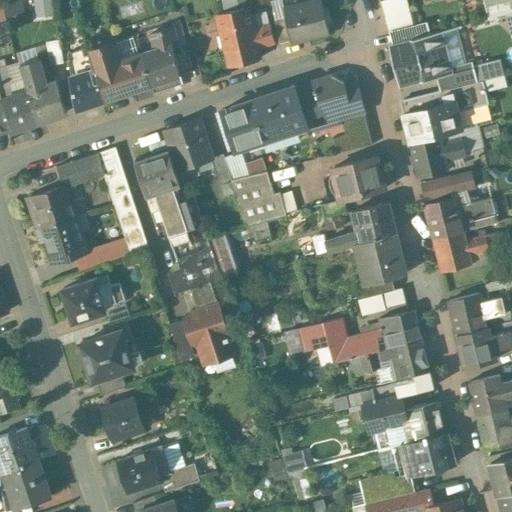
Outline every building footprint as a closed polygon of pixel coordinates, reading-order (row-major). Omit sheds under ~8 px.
[(320,0),(283,8),(285,16),(290,40),(291,41),(328,33),(320,0)] [(382,0),(380,1),(380,2),(381,2),(388,32),(412,26),(411,25),(405,0),(382,0)] [(21,1),(5,3),(6,14),(22,12),(21,1)] [(264,11),(248,15),(246,7),(215,14),(228,66),(258,58),(256,49),(273,45),(264,11)] [(285,16),(273,19),(279,43),(290,40),(285,16)] [(412,26),(388,32),(391,43),(392,45),(413,39),(412,38),(429,33),(426,21),(411,25),(412,26)] [(81,39),(79,23),(72,24),(74,40),(81,39)] [(429,33),(412,38),(413,39),(392,45),(389,46),(399,85),(423,79),(423,81),(436,77),(448,74),(446,67),(442,54),(438,51),(442,45),(439,32),(461,26),(461,25),(429,33)] [(170,26),(148,33),(152,50),(170,45),(174,44),(170,26)] [(49,40),(53,58),(63,55),(58,37),(49,40)] [(119,61),(112,42),(87,51),(88,53),(92,70),(94,70),(103,100),(135,89),(150,84),(141,53),(119,61)] [(152,50),(141,53),(150,84),(178,76),(170,45),(152,50)] [(82,55),(81,49),(66,54),(68,60),(67,60),(70,78),(92,70),(88,53),(82,55)] [(489,89),(508,84),(501,56),(476,63),(479,76),(485,75),(489,89)] [(37,58),(20,64),(27,92),(28,92),(45,86),(37,58)] [(470,61),(446,67),(448,74),(436,77),(440,90),(440,91),(476,81),(470,61)] [(4,65),(0,66),(0,96),(1,100),(14,97),(4,65)] [(70,78),(69,78),(75,109),(103,100),(94,70),(92,70),(70,78)] [(178,76),(150,84),(152,93),(181,84),(178,75),(178,76)] [(332,75),(294,86),(305,117),(311,115),(332,108),(333,113),(338,116),(340,116),(341,116),(360,110),(362,109),(357,95),(359,92),(357,88),(353,86),(349,87),(348,89),(346,90),(343,80),(332,75)] [(476,81),(440,91),(440,90),(432,92),(436,105),(454,100),(457,111),(488,103),(482,80),(476,81)] [(45,86),(28,92),(37,122),(64,113),(55,83),(45,86)] [(150,84),(135,89),(138,97),(152,93),(150,84)] [(294,86),(221,111),(234,149),(308,126),(305,117),(294,86)] [(14,97),(1,100),(10,130),(37,122),(28,92),(14,97)] [(432,92),(402,100),(405,112),(436,105),(432,92)] [(1,100),(0,100),(0,133),(10,130),(1,100)] [(405,112),(402,113),(409,142),(439,134),(461,129),(457,111),(454,100),(436,105),(405,112)] [(360,110),(341,116),(349,150),(369,145),(360,110)] [(199,118),(164,129),(170,149),(168,150),(174,169),(177,168),(177,169),(211,158),(212,158),(212,157),(199,118)] [(409,142),(408,142),(417,176),(448,168),(446,160),(441,142),(439,134),(409,142)] [(461,137),(441,142),(446,160),(466,155),(461,137)] [(149,250),(115,146),(97,152),(104,174),(130,255),(145,250),(146,251),(149,250)] [(168,149),(134,160),(151,210),(159,207),(155,193),(173,187),(179,184),(174,169),(168,150),(168,149)] [(97,152),(56,165),(62,186),(64,185),(64,187),(104,174),(97,152)] [(232,179),(223,153),(212,157),(212,158),(211,158),(219,182),(231,179),(232,179)] [(376,156),(357,161),(357,160),(349,163),(349,162),(333,166),(341,199),(343,199),(384,188),(376,156)] [(232,179),(231,179),(245,225),(286,214),(280,191),(273,193),(267,170),(232,179)] [(62,186),(27,198),(38,229),(74,217),(64,187),(64,185),(62,186)] [(178,201),(173,187),(155,193),(159,207),(168,233),(187,227),(188,232),(204,227),(194,196),(178,201)] [(455,197),(424,205),(432,238),(463,231),(461,222),(457,205),(455,197)] [(341,199),(321,205),(324,216),(346,210),(343,199),(341,199)] [(480,200),(457,205),(461,222),(484,216),(480,200)] [(387,202),(352,210),(357,231),(360,242),(395,232),(387,202)] [(74,217),(38,229),(42,242),(46,240),(53,262),(86,252),(74,217)] [(204,227),(188,232),(187,227),(168,233),(182,274),(171,278),(176,292),(189,288),(210,281),(221,277),(204,227)] [(357,231),(325,240),(328,250),(354,243),(360,242),(357,231)] [(463,231),(432,238),(440,271),(471,264),(468,254),(465,239),(463,231)] [(225,232),(216,234),(222,263),(231,261),(225,232)] [(360,242),(354,243),(364,281),(353,284),(357,299),(381,293),(394,290),(391,277),(405,273),(395,232),(360,242)] [(484,235),(465,239),(468,254),(488,250),(484,235)] [(130,255),(124,257),(142,310),(162,303),(146,251),(145,250),(130,255)] [(94,278),(62,288),(72,321),(105,311),(103,305),(97,285),(94,278)] [(0,280),(0,312),(10,310),(0,280)] [(210,281),(189,288),(197,310),(217,303),(210,281)] [(109,282),(97,285),(103,305),(115,301),(109,282)] [(394,290),(381,293),(384,307),(406,302),(402,288),(394,290)] [(479,293),(449,300),(457,333),(487,326),(484,316),(481,301),(479,293)] [(500,296),(481,301),(484,316),(504,311),(500,296)] [(197,310),(189,313),(185,320),(192,340),(198,343),(203,342),(210,361),(234,353),(217,303),(197,310)] [(414,309),(379,318),(381,328),(386,349),(421,340),(414,309)] [(341,317),(299,327),(305,350),(328,344),(333,362),(346,359),(359,356),(386,349),(381,328),(346,337),(341,317)] [(293,320),(280,323),(285,343),(299,340),(293,320)] [(487,326),(457,333),(465,366),(495,359),(493,350),(489,335),(487,326)] [(122,330),(80,343),(92,381),(134,368),(133,365),(142,362),(139,350),(129,353),(122,330)] [(511,343),(509,330),(489,335),(493,350),(511,344),(511,343)] [(421,340),(386,349),(390,361),(394,379),(413,375),(429,371),(421,340)] [(386,349),(359,356),(364,372),(381,368),(381,363),(390,361),(386,349)] [(359,356),(346,359),(351,376),(364,372),(359,356)] [(0,364),(0,413),(19,406),(13,389),(8,390),(0,364)] [(429,371),(413,375),(414,379),(396,383),(398,395),(400,394),(433,386),(429,371)] [(499,374),(469,381),(477,415),(508,407),(505,397),(502,382),(499,374)] [(511,379),(502,382),(505,397),(511,395),(511,379)] [(398,395),(364,403),(372,431),(405,423),(402,411),(404,410),(400,394),(398,395)] [(134,397),(101,408),(112,441),(145,430),(143,422),(149,420),(145,408),(138,410),(134,397)] [(404,410),(402,411),(405,423),(410,442),(445,434),(437,402),(404,410)] [(508,407),(477,415),(485,448),(511,441),(511,423),(510,417),(508,407)] [(27,427),(0,435),(0,462),(4,473),(39,462),(27,427)] [(410,442),(395,446),(400,466),(408,464),(410,474),(453,464),(445,434),(410,442)] [(160,448),(118,462),(129,493),(159,483),(158,478),(169,474),(160,448)] [(294,471),(288,452),(281,454),(287,473),(294,471)] [(511,457),(489,464),(497,497),(511,493),(511,457)] [(4,473),(0,474),(0,480),(7,511),(13,510),(50,497),(39,462),(4,473)] [(294,471),(287,473),(296,501),(297,502),(306,499),(301,481),(308,479),(304,468),(294,471)] [(394,471),(360,480),(365,504),(415,492),(412,481),(405,482),(403,475),(396,477),(394,471)] [(415,492),(365,504),(367,511),(427,511),(427,508),(434,506),(434,505),(430,488),(415,492)] [(511,511),(511,493),(497,497),(501,511),(511,511)] [(153,496),(132,503),(135,511),(136,511),(156,506),(153,496)] [(464,511),(461,498),(434,505),(434,506),(427,508),(427,511),(464,511)] [(136,511),(178,511),(174,500),(156,506),(136,511)] [(296,501),(282,506),(284,511),(300,511),(297,502),(296,501)]
